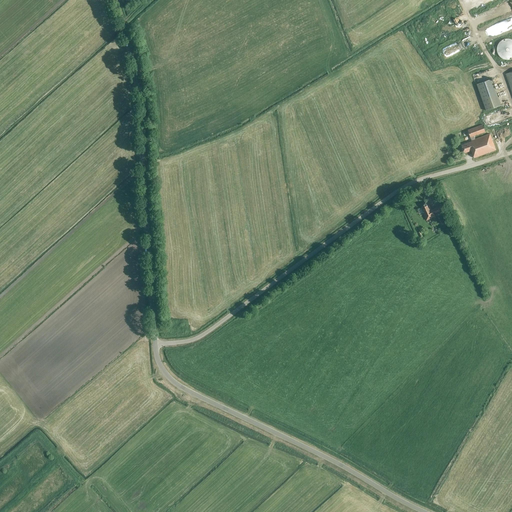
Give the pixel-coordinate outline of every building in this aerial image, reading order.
[(482,22),(497,17),(496,15),(509,11),(508,6),(480,15),(482,22)] [(497,33),(511,27),(511,19),(496,26),(498,29),(496,30),(497,33)] [(467,47),(475,44),(471,36),(464,40),(467,47)] [(455,54),(467,48),(463,39),(451,45),(455,54)] [(507,39),(505,39),(503,40),(501,41),(499,42),(498,44),(497,46),(497,48),(497,51),(497,53),(498,55),(500,57),(501,58),(503,59),(505,59),(506,60),(508,60),(509,60),(511,59),(511,58),(511,40),(509,39),(507,39)] [(441,50),(444,58),(454,55),(451,47),(441,50)] [(492,79),(477,84),(487,110),(501,105),(492,79)] [(483,125),(468,130),(471,137),(485,132),(483,125)] [(471,142),(462,145),(464,153),(471,150),(474,158),(496,150),(490,134),(471,141),(471,142)] [(434,190),(429,193),(432,198),(437,195),(434,190)] [(426,220),(434,217),(433,215),(442,211),(440,205),(434,208),(434,209),(431,211),(430,209),(431,209),(427,201),(420,204),(424,212),(423,213),(426,220)]
